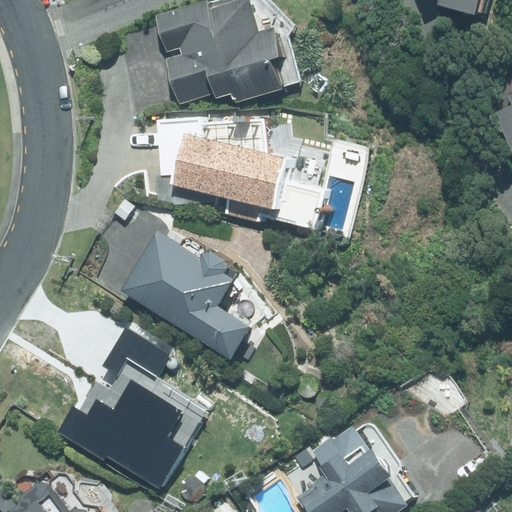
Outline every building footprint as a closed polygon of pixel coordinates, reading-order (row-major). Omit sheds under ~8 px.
[(181,55),(166,59),(179,104),(212,94),(213,99),(231,94),(234,103),(281,90),(271,58),(277,57),(269,29),(256,33),(246,0),(241,0),(209,10),(206,0),(155,15),(167,51),(179,47),(181,55)] [(507,15),(509,0),(457,0),(457,6),(507,15)] [(168,186),(265,210),(263,219),(313,231),(322,191),(275,180),(280,159),(266,155),(261,120),(199,121),(199,118),(155,120),(156,175),(170,175),(168,186)] [(213,307),(230,281),(220,274),(223,269),(222,261),(209,252),(200,255),(197,260),(156,234),(119,292),(226,360),(246,329),(213,307)] [(141,337),(125,365),(133,369),(116,399),(101,391),(96,400),(93,398),(82,417),(69,410),(54,435),(102,463),(106,456),(120,463),(157,401),(159,402),(166,391),(170,393),(187,363),(141,337)] [(310,452),(319,466),(316,469),(321,476),(312,482),(314,486),(294,500),(302,511),(339,511),(343,509),(344,511),(394,511),(403,506),(349,426),(310,452)] [(0,511),(69,511),(66,511),(45,486),(35,485),(13,501),(12,499),(6,503),(0,495),(0,511)] [(211,511),(212,511),(229,511),(223,503),(211,511)]
